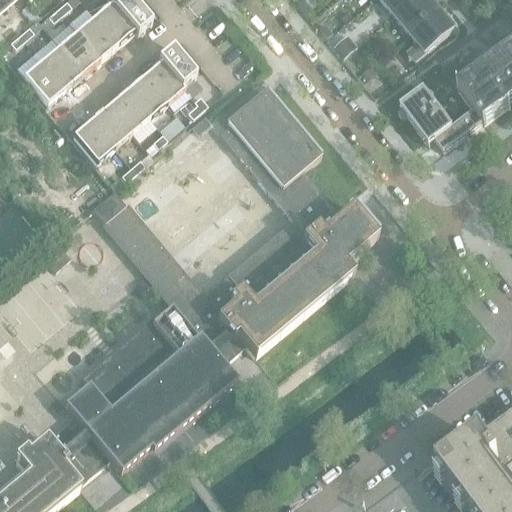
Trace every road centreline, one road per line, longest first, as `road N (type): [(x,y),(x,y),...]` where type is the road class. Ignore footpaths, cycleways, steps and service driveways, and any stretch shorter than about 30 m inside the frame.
road 1 (residential): [(254,0),(444,225)]
road 2 (residential): [(311,511),(511,361)]
